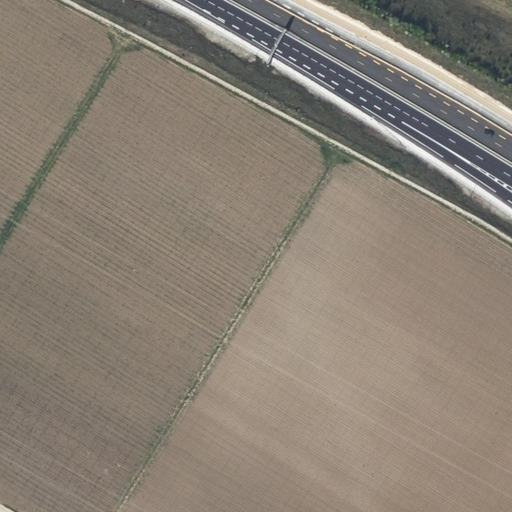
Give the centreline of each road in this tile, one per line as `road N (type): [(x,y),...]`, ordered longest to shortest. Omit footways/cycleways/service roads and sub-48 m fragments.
road 1 (motorway): [(511,150),(254,0)]
road 2 (motorway): [(201,0),(407,114)]
road 3 (motorway): [(407,114),(424,140),(511,198)]
road 4 (motorway): [(407,114),(511,178)]
